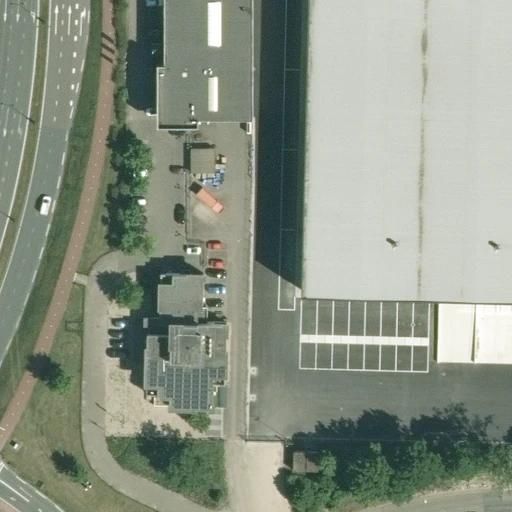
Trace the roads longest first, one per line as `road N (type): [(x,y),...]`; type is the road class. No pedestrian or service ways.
road 1 (primary): [(0,328),(29,248),(65,0)]
road 2 (primary): [(17,0),(0,131)]
